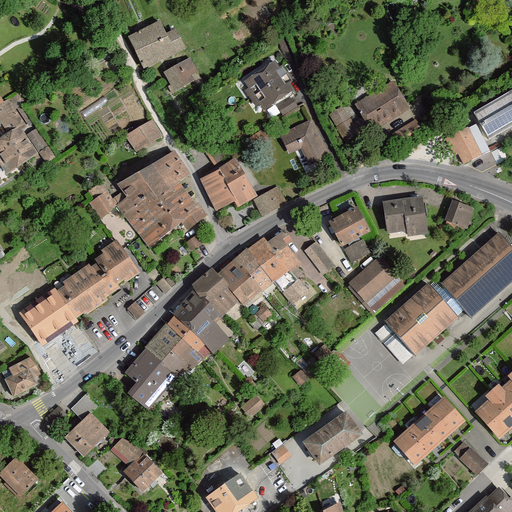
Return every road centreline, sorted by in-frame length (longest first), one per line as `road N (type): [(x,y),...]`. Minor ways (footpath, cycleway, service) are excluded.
road 1 (tertiary): [(511,200),(443,176),(384,171),(228,248)]
road 2 (tertiary): [(228,248),(96,367),(23,416)]
road 3 (track): [(65,0),(116,32),(165,132)]
road 4 (residential): [(228,248),(165,132)]
road 5 (residential): [(23,416),(114,511)]
